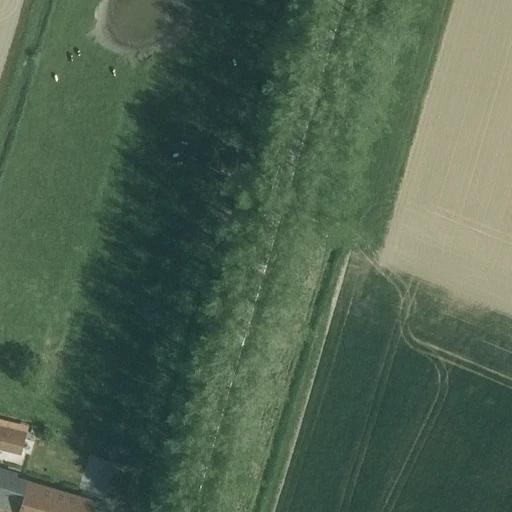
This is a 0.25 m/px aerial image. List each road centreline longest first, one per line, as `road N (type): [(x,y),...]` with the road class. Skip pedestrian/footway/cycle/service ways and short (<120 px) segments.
road 1 (tertiary): [(185,511),(336,0)]
road 2 (track): [(281,189),(324,222),(390,245)]
